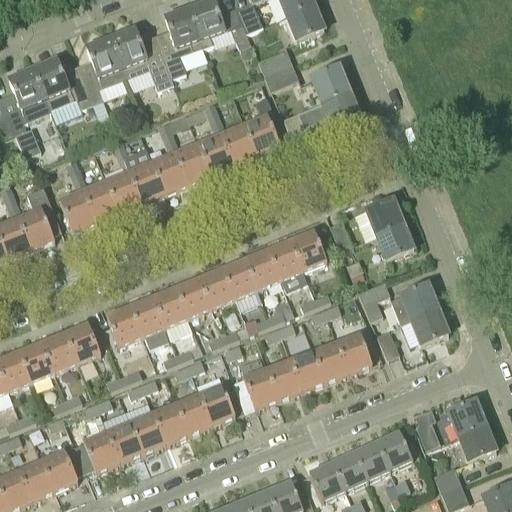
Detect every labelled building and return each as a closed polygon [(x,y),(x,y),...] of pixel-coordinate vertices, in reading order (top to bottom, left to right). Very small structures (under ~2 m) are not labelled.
[(277,0),(287,23),(314,12),(309,0),(249,0),(253,8),(271,0),(277,0)] [(240,55),(250,51),(235,15),(220,21),(214,7),(190,15),(204,53),(214,50),(211,44),(232,37),(240,55)] [(255,13),(253,8),(235,15),(241,28),(250,51),(256,48),(251,37),(263,33),(255,13)] [(314,12),(287,23),(297,48),(324,37),(314,12)] [(180,62),(204,53),(190,15),(166,24),(170,37),(156,42),(171,84),(186,79),(180,62)] [(174,91),(171,84),(156,42),(141,48),(136,36),(112,45),(127,85),(150,76),(158,96),(174,91)] [(83,88),(93,110),(102,133),(113,129),(103,103),(121,96),(117,88),(127,85),(112,45),(88,54),(92,66),(77,72),(83,88)] [(264,83),(293,71),(287,56),(258,67),(264,83)] [(49,113),(72,103),(70,98),(71,97),(57,66),(34,76),(49,113)] [(271,97),(299,86),(293,71),(264,83),(271,97)] [(322,109),(350,98),(340,73),(312,84),(322,109)] [(51,118),(49,113),(34,76),(10,86),(15,98),(0,104),(16,142),(28,137),(24,129),(51,118)] [(350,98),(322,109),(333,134),(360,123),(350,98)] [(0,135),(5,147),(16,142),(0,104),(0,103),(0,135)] [(265,123),(268,129),(270,128),(276,125),(269,107),(260,111),(265,123)] [(210,127),(220,123),(214,109),(204,114),(210,127)] [(294,150),(308,144),(298,120),(283,126),(294,150)] [(220,123),(210,127),(215,140),(225,136),(220,123)] [(258,164),(281,155),(270,128),(268,129),(265,123),(245,131),(258,164)] [(163,145),(173,141),(168,128),(158,133),(163,145)] [(235,174),(258,164),(245,131),(221,141),(235,174)] [(26,164),(42,158),(32,135),(28,137),(16,142),(26,164)] [(173,141),(163,145),(169,158),(178,154),(173,141)] [(212,183),(235,174),(221,141),(198,150),(212,183)] [(117,163),(127,159),(122,147),(113,151),(117,163)] [(189,193),(212,183),(198,150),(175,160),(189,193)] [(127,159),(117,163),(123,175),(132,171),(127,159)] [(166,202),(189,193),(175,160),(152,169),(166,202)] [(71,183),(82,179),(76,166),(66,170),(71,183)] [(143,212),(166,202),(152,169),(129,179),(143,212)] [(82,179),(71,183),(77,196),(87,192),(82,179)] [(120,221),(143,212),(129,179),(106,188),(120,221)] [(97,231),(120,221),(106,188),(83,198),(97,231)] [(6,209),(15,205),(10,193),(1,197),(6,209)] [(74,240),(97,231),(83,198),(60,207),(74,240)] [(15,205),(6,209),(11,221),(20,217),(15,205)] [(376,243),(404,231),(394,207),(366,218),(376,243)] [(18,225),(32,258),(55,248),(41,215),(18,225)] [(0,246),(9,267),(32,258),(18,225),(0,231),(0,246)] [(340,257),(352,252),(342,227),(330,233),(340,257)] [(404,231),(376,243),(386,267),(414,256),(404,231)] [(304,280),(327,271),(315,239),(291,248),(304,280)] [(0,270),(9,267),(0,246),(0,270)] [(281,289),(304,280),(291,248),(268,258),(281,289)] [(258,299),(281,289),(268,258),(245,267),(258,299)] [(351,282),(363,277),(358,266),(346,272),(351,282)] [(235,308),(258,299),(245,267),(222,276),(235,308)] [(212,317),(235,308),(222,276),(199,286),(212,317)] [(189,327),(212,317),(199,286),(176,295),(189,327)] [(383,322),(377,308),(390,302),(384,288),(358,299),(370,328),(383,322)] [(411,328),(439,316),(428,291),(391,307),(401,331),(411,328)] [(194,338),(189,327),(176,295),(153,305),(170,345),(171,347),(194,338)] [(317,313),(331,308),(327,299),(314,304),(317,313)] [(303,319),(317,313),(314,304),(300,310),(303,319)] [(147,355),(170,345),(153,305),(130,314),(143,346),(147,355)] [(328,325),(341,320),(339,313),(338,311),(325,316),(328,325)] [(120,355),(143,346),(130,314),(107,323),(120,355)] [(314,331),(328,325),(325,316),(310,322),(314,331)] [(439,316),(411,328),(421,352),(449,341),(439,316)] [(272,332),(285,326),(282,318),(268,323),(272,332)] [(258,337),(272,332),(268,323),(254,329),(258,337)] [(282,344),(296,338),(292,330),(278,335),(282,344)] [(78,372),(102,363),(89,331),(66,340),(78,372)] [(268,350),(282,344),(278,335),(265,341),(268,350)] [(226,350),(240,345),(236,336),(223,342),(226,350)] [(383,356),(395,351),(389,336),(376,341),(383,356)] [(55,382),(78,372),(66,340),(42,350),(55,382)] [(337,349),(349,381),(372,372),(360,340),(337,349)] [(212,356),(226,350),(223,342),(208,347),(212,356)] [(325,390),(349,381),(337,349),(313,358),(325,390)] [(32,391),(55,382),(42,350),(20,359),(32,391)] [(228,366),(242,360),(239,351),(225,357),(228,366)] [(387,366),(399,361),(395,351),(383,356),(387,366)] [(180,369),(194,364),(190,355),(177,361),(180,369)] [(302,398),(325,390),(313,358),(290,366),(302,398)] [(0,376),(9,400),(32,391),(20,359),(0,367),(0,376)] [(157,379),(180,369),(177,361),(163,366),(161,362),(151,366),(157,379)] [(278,407),(302,398),(290,366),(267,375),(278,407)] [(191,381),(205,376),(201,367),(187,373),(191,381)] [(177,387),(191,381),(187,373),(174,378),(177,387)] [(255,416),(278,407),(267,375),(243,384),(255,416)] [(0,403),(9,400),(0,376),(0,403)] [(120,384),(123,392),(142,385),(139,376),(120,384)] [(110,398),(123,392),(120,384),(107,389),(110,398)] [(144,400),(158,395),(155,386),(141,392),(144,400)] [(131,406),(144,400),(141,392),(128,397),(131,406)] [(199,401),(212,432),(235,423),(222,392),(199,401)] [(68,415),(82,409),(79,401),(65,406),(68,415)] [(189,442),(212,432),(199,401),(176,410),(189,442)] [(99,419),(113,413),(109,404),(95,410),(99,419)] [(55,421),(68,415),(65,406),(51,412),(55,421)] [(459,444),(486,433),(476,408),(449,419),(459,444)] [(85,425),(99,419),(95,410),(82,416),(85,425)] [(166,451),(189,442),(176,410),(153,420),(166,451)] [(9,439),(22,434),(19,425),(14,413),(10,415),(14,427),(5,430),(9,439)] [(22,434),(36,428),(33,419),(19,425),(22,434)] [(143,461),(166,451),(153,420),(130,429),(143,461)] [(51,438),(65,433),(61,424),(48,430),(51,438)] [(418,444),(431,438),(426,428),(414,433),(418,444)] [(119,470),(143,461),(130,429),(107,439),(119,470)] [(486,433),(459,444),(469,469),(496,457),(486,433)] [(96,480),(119,470),(107,439),(83,448),(86,454),(94,474),(96,480)] [(391,479),(413,469),(400,439),(377,450),(391,479)] [(10,455),(22,450),(19,441),(6,446),(10,455)] [(0,459),(10,455),(6,446),(0,448),(0,459)] [(368,490),(391,479),(377,450),(355,460),(368,490)] [(84,478),(94,474),(86,454),(76,458),(84,478)] [(42,467),(55,498),(78,488),(76,483),(67,462),(64,457),(42,467)] [(84,478),(76,458),(67,462),(76,483),(84,478)] [(346,500),(368,490),(355,460),(332,470),(346,500)] [(32,508),(55,498),(42,467),(19,477),(32,508)] [(323,510),(346,500),(332,470),(309,481),(323,510)] [(441,501),(462,493),(454,473),(433,482),(441,501)] [(0,496),(6,511),(23,511),(32,508),(19,477),(0,485),(0,496)] [(400,502),(410,497),(405,485),(395,490),(400,502)] [(274,511),(301,511),(291,489),(269,498),(274,511)] [(395,490),(385,494),(391,506),(400,502),(395,490)] [(445,511),(466,511),(470,511),(462,493),(441,501),(445,511)] [(486,511),(511,511),(511,496),(511,493),(483,504),(486,511)] [(247,511),(274,511),(269,498),(246,507),(247,511)]
